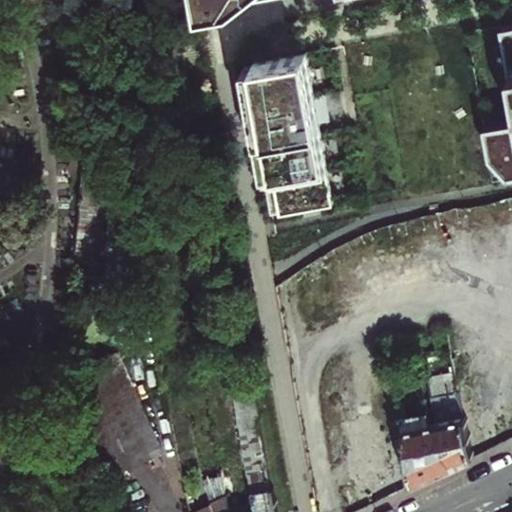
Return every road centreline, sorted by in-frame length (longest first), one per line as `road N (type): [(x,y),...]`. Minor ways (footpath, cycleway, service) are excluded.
road 1 (residential): [(321,0),(223,18),(302,511)]
road 2 (unknown): [(481,184),(511,349)]
